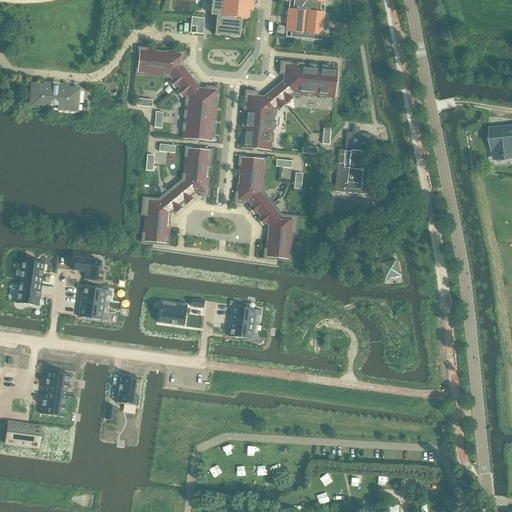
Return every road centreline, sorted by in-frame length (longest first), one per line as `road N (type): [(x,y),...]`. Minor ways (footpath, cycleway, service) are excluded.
road 1 (residential): [(490,511),(462,265),(409,0)]
road 2 (residential): [(148,36),(133,34),(96,78),(15,72),(0,58)]
road 3 (residential): [(51,344),(201,365)]
road 4 (residential): [(231,78),(217,213)]
road 5 (residential): [(35,342),(28,395),(6,392),(3,415),(25,418)]
